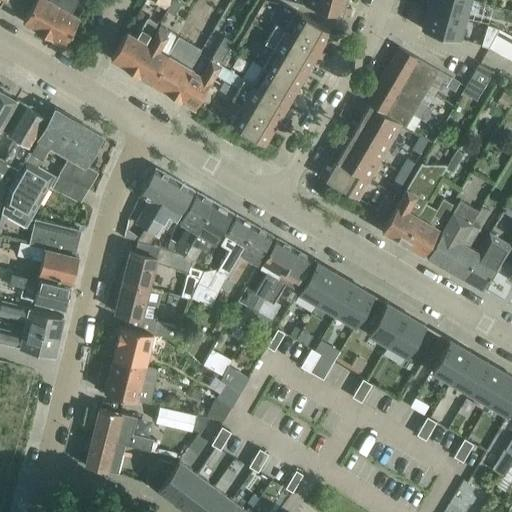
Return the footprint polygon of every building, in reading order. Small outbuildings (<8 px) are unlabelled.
[(61,0),(34,0),(23,21),(43,32),(61,0)] [(76,0),(61,0),(43,32),(63,44),(78,17),(70,12),(76,0)] [(202,13),(209,1),(207,0),(199,0),(195,9),(202,13)] [(345,0),(306,0),(305,5),(349,17),(351,7),(344,5),(345,0)] [(429,0),(427,8),(464,18),(468,0),(429,0)] [(427,8),(421,28),(458,38),(458,37),(464,18),(427,8)] [(273,48),(262,66),(297,86),(330,30),(295,10),(284,28),(275,23),(264,43),(273,48)] [(136,37),(127,31),(110,58),(131,70),(147,43),(159,25),(147,18),(136,37)] [(481,44),(488,47),(488,45),(499,28),(487,24),(481,44)] [(148,44),(147,43),(131,70),(151,82),(178,36),(159,25),(148,44)] [(188,42),(178,36),(151,82),(174,95),(191,67),(178,59),(188,42)] [(223,36),(215,50),(201,75),(192,70),(193,68),(191,67),(174,95),(194,107),(233,41),(223,36)] [(451,76),(399,46),(388,65),(427,88),(434,76),(447,84),(451,76)] [(476,99),(493,71),(479,62),(462,91),(476,99)] [(427,88),(388,65),(377,84),(429,114),(432,107),(420,100),(427,88)] [(240,104),(229,123),(264,143),(297,86),(262,66),(252,84),(243,79),(231,99),(240,104)] [(429,114),(377,84),(366,102),(363,100),(363,101),(405,126),(413,114),(425,121),(429,114)] [(0,130),(17,100),(0,89),(0,130)] [(405,126),(363,101),(358,109),(364,113),(358,123),(390,142),(401,124),(405,126)] [(5,161),(0,158),(0,178),(11,182),(25,157),(26,156),(49,118),(24,104),(8,133),(17,138),(5,161)] [(74,118),(55,107),(49,118),(26,156),(38,164),(49,144),(56,149),(74,118)] [(101,134),(74,118),(56,149),(68,156),(50,187),(81,201),(98,172),(84,164),(101,134)] [(390,142),(358,123),(352,133),(346,130),(341,138),(379,161),(390,142)] [(421,135),(412,149),(420,153),(428,139),(421,135)] [(379,161),(341,138),(336,146),(342,150),(336,160),(369,179),(379,161)] [(456,150),(445,169),(453,173),(463,154),(456,150)] [(55,174),(38,164),(25,157),(11,182),(8,187),(4,203),(0,215),(0,229),(5,214),(26,226),(55,174)] [(407,158),(399,172),(406,176),(414,162),(407,158)] [(369,179),(336,160),(330,170),(324,167),(319,176),(357,198),(368,181),(369,179)] [(174,178),(155,167),(139,194),(148,199),(135,222),(145,228),(174,178)] [(406,176),(399,172),(391,186),(398,190),(406,176)] [(194,189),(174,178),(145,228),(155,234),(168,211),(177,217),(194,189)] [(428,197),(407,185),(381,229),(402,242),(417,215),(428,197)] [(215,202),(197,191),(179,222),(188,227),(176,247),(185,253),(215,202)] [(385,196),(377,210),(384,214),(392,200),(385,196)] [(478,210),(460,199),(426,256),(445,267),(478,210)] [(233,212),(215,202),(185,253),(194,258),(206,238),(215,243),(233,212)] [(417,215),(402,242),(423,254),(449,209),(439,204),(429,222),(417,215)] [(445,267),(463,277),(478,251),(469,246),(490,210),(481,205),(478,210),(445,267)] [(225,275),(254,224),(236,214),(220,242),(229,247),(216,270),(225,275)] [(35,218),(28,243),(21,242),(20,243),(78,256),(75,255),(81,229),(35,218)] [(272,235),(254,224),(225,275),(218,286),(227,291),(233,280),(246,258),(256,263),(272,235)] [(511,246),(489,232),(478,251),(463,277),(482,288),(497,262),(501,265),(511,246)] [(294,247),(276,237),(266,254),(259,266),(267,270),(255,291),(231,333),(242,339),(258,310),(259,309),(265,297),(294,247)] [(78,256),(20,243),(18,251),(23,253),(22,256),(41,260),(38,273),(71,281),(72,281),(78,256)] [(165,246),(160,261),(188,270),(189,266),(191,258),(165,246)] [(312,258),(294,247),(265,297),(259,309),(258,310),(271,318),(279,305),(275,303),(287,282),(295,286),(312,258)] [(129,250),(122,280),(149,286),(156,257),(129,250)] [(335,271),(315,260),(298,289),(317,301),(335,271)] [(188,270),(181,296),(190,298),(191,297),(197,283),(202,270),(189,266),(188,270)] [(70,284),(6,269),(2,281),(10,283),(21,286),(19,295),(34,299),(64,306),(65,304),(67,303),(69,295),(67,293),(70,284)] [(353,282),(335,271),(317,301),(336,312),(353,282)] [(149,286),(122,280),(114,311),(141,317),(149,286)] [(353,282),(336,312),(356,323),(373,294),(353,282)] [(197,283),(191,297),(211,305),(217,291),(197,283)] [(0,313),(25,320),(24,327),(59,335),(64,316),(1,301),(0,305),(0,313)] [(405,312),(386,301),(368,331),(388,342),(405,312)] [(425,324),(405,312),(388,342),(407,354),(425,324)] [(218,318),(213,326),(219,330),(224,321),(218,318)] [(177,327),(156,320),(153,333),(173,337),(177,327)] [(153,333),(120,325),(113,356),(145,364),(153,333)] [(59,335),(24,327),(22,334),(0,328),(0,341),(54,355),(59,335)] [(277,328),(267,346),(274,350),(284,332),(277,328)] [(470,351),(451,339),(434,369),(453,381),(470,351)] [(203,342),(195,358),(222,373),(230,357),(203,342)] [(311,347),(300,365),(309,371),(320,353),(311,347)] [(489,362),(470,351),(453,381),(472,391),(489,362)] [(320,353),(309,371),(322,378),(333,360),(320,353)] [(158,369),(147,366),(144,368),(112,360),(107,377),(105,380),(104,386),(104,390),(104,391),(150,403),(158,369)] [(508,373),(489,362),(472,391),(490,402),(508,373)] [(238,394),(249,375),(237,368),(228,384),(238,393),(237,393),(238,394)] [(511,410),(511,375),(508,373),(490,402),(510,414),(511,410)] [(362,378),(352,396),(361,401),(371,383),(362,378)] [(226,382),(216,397),(230,406),(237,393),(238,393),(228,384),(226,382)] [(230,408),(214,399),(206,417),(219,420),(219,419),(222,420),(230,408)] [(99,407),(92,436),(148,450),(150,439),(125,433),(126,430),(117,428),(121,413),(99,407)] [(427,416),(416,434),(425,439),(436,421),(427,416)] [(221,426),(211,443),(220,449),(230,431),(221,426)] [(148,450),(92,436),(85,465),(107,470),(110,454),(119,456),(120,453),(145,459),(148,450)] [(503,476),(511,460),(511,436),(505,449),(504,449),(492,469),(503,476)] [(464,438),(453,456),(462,461),(473,443),(464,438)] [(259,448),(248,465),(257,471),(268,453),(259,448)] [(360,455),(351,473),(389,492),(398,473),(360,455)] [(195,474),(177,460),(156,488),(174,502),(195,474)] [(511,460),(503,476),(496,486),(507,493),(511,485),(511,460)] [(285,487),(285,488),(291,492),(302,473),(295,469),(285,487)] [(193,511),(212,487),(195,474),(174,502),(188,511),(193,511)] [(212,487),(193,511),(220,511),(230,500),(212,487)] [(474,488),(468,498),(481,505),(486,495),(474,488)] [(245,511),(230,500),(220,511),(245,511)]
